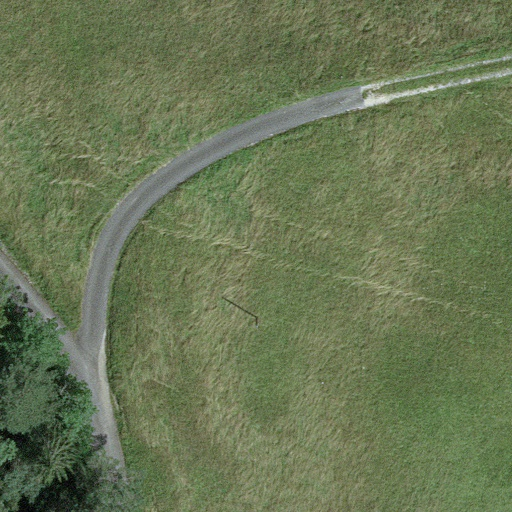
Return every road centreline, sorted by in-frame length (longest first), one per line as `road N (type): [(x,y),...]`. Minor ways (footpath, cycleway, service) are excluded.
road 1 (unclassified): [(0,275),(80,372),(104,434),(119,511)]
road 2 (track): [(355,98),(511,66)]
